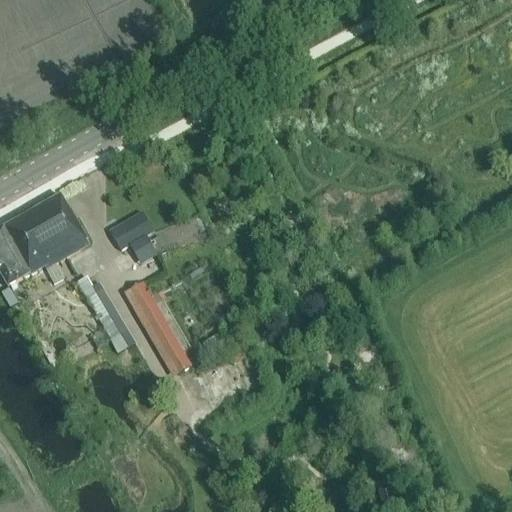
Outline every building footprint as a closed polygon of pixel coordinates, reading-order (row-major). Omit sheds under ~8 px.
[(0,277),(7,291),(39,273),(45,270),(54,286),(64,280),(57,266),(89,248),(61,198),(0,232),(0,277)] [(109,231),(121,251),(153,234),(142,213),(109,231)] [(131,251),(141,268),(157,259),(147,242),(131,251)] [(209,268),(182,284),(211,333),(238,317),(209,268)] [(81,300),(84,298),(118,356),(135,345),(94,277),(74,289),(81,300)] [(152,279),(124,295),(174,380),(193,369),(149,293),(158,288),(152,279)] [(221,349),(216,340),(203,347),(208,356),(221,349)]
